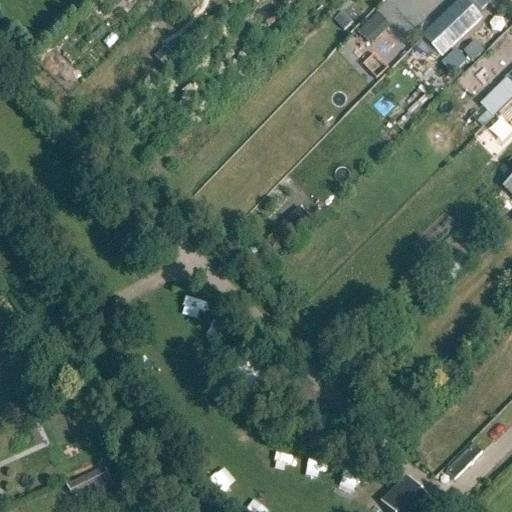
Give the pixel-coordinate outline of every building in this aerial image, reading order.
[(493,0),(465,0),(460,5),(461,6),(468,13),(473,20),(493,0)] [(382,11),(357,35),(370,49),(395,24),(382,11)] [(343,33),(352,25),(342,15),(333,23),(343,33)] [(485,57),(475,46),(466,55),(477,66),(485,57)] [(492,121),(482,110),(471,119),(482,130),(492,121)] [(267,291),(277,281),(267,270),(257,281),(267,291)] [(469,334),(463,339),(469,345),(474,339),(469,334)] [(456,365),(465,357),(453,344),(444,352),(456,365)] [(302,418),(319,401),(296,379),(280,396),(302,418)] [(454,483),(481,455),(473,447),(445,474),(454,483)] [(66,488),(70,496),(108,477),(104,470),(66,488)] [(429,511),(434,508),(408,481),(383,505),(389,511),(429,511)]
